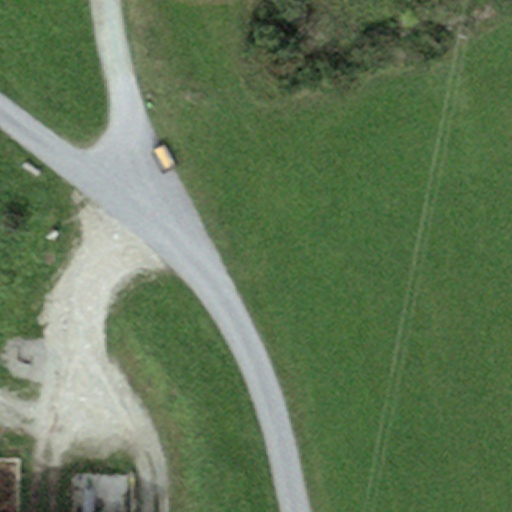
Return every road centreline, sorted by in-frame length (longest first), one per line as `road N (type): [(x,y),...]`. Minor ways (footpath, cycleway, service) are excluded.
road 1 (unclassified): [(0,109),(170,229),(289,439),(303,511)]
road 2 (track): [(115,0),(124,72),(170,229)]
